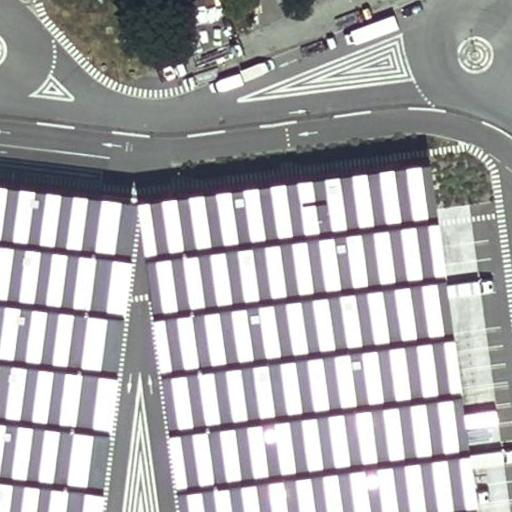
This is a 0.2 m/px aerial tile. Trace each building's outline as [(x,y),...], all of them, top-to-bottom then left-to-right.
[(392,160),(439,511),(478,511),(430,155),(392,160)] [(439,511),(392,160),(175,190),(218,511),(439,511)] [(0,511),(61,511),(100,190),(0,178),(0,511)] [(138,195),(100,190),(61,511),(100,511),(138,201),(138,195)] [(218,511),(175,190),(138,195),(138,201),(179,511),(218,511)]
